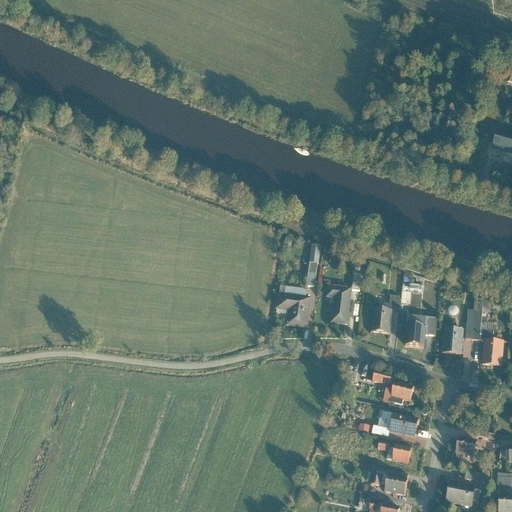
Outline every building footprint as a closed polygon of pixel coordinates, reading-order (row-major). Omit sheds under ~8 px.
[(322,249),(312,248),(311,267),(320,268),(322,249)] [(362,277),(355,277),(353,292),(361,293),(362,277)] [(352,290),(328,288),(327,301),(333,301),(331,327),(349,329),(352,290)] [(313,300),(279,295),(276,315),(289,317),(288,330),(308,332),(313,300)] [(401,298),(391,298),(390,311),(400,311),(401,298)] [(477,313),(469,312),(467,341),(481,342),(483,315),(491,315),(492,306),(477,305),(477,313)] [(392,312),(373,311),(371,335),(391,336),(392,312)] [(425,327),(424,336),(435,337),(436,319),(408,317),(407,326),(425,327)] [(406,326),(404,348),(423,350),(424,336),(425,327),(407,326),(406,326)] [(464,332),(444,331),(442,356),(462,357),(464,332)] [(506,344),(484,342),(482,367),(504,369),(506,344)] [(373,384),(387,388),(388,381),(374,378),(373,384)] [(391,400),(395,383),(388,381),(387,388),(383,404),(389,406),(391,400)] [(395,383),(391,400),(411,405),(413,397),(415,388),(395,383)] [(414,439),(419,421),(395,415),(395,417),(382,414),(381,421),(386,422),(384,431),(374,429),(372,436),(388,440),(389,433),(414,439)] [(371,429),(361,426),(359,433),(369,435),(371,429)] [(511,439),(497,438),(496,449),(511,450),(511,447),(511,439)] [(389,453),(390,450),(390,446),(380,443),(378,451),(389,453)] [(396,451),(390,450),(389,453),(387,462),(394,463),(410,467),(414,450),(397,447),(396,451)] [(478,451),(457,448),(455,464),(475,468),(478,451)] [(467,474),(464,486),(479,489),(481,477),(467,474)] [(381,489),(383,478),(373,475),(370,487),(381,489)] [(511,477),(498,476),(497,491),(511,491),(511,477)] [(408,483),(388,478),(385,494),(405,499),(408,483)] [(464,486),(451,484),(447,504),(475,510),(479,489),(464,486)] [(511,511),(511,496),(499,495),(498,511),(511,511)]
